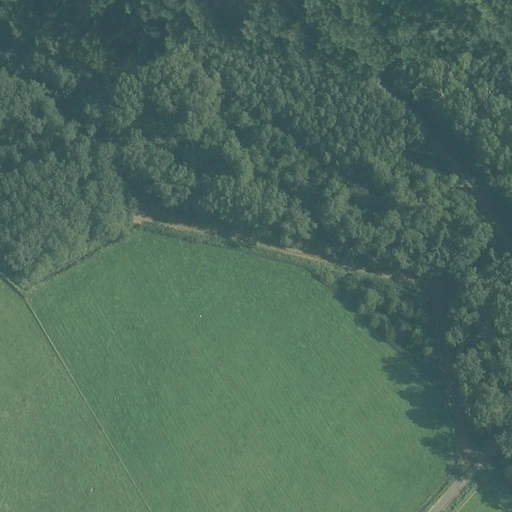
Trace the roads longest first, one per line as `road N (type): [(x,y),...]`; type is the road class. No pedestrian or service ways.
road 1 (unknown): [(0,58),(99,110),(128,194),(150,215),(424,279),(446,274),(511,231)]
road 2 (unknown): [(431,278),(457,427),(475,467)]
